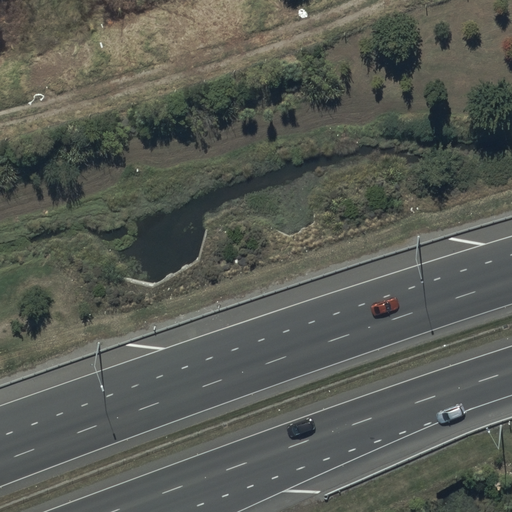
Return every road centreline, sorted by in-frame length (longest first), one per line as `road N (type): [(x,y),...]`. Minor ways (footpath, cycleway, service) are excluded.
road 1 (motorway): [(0,463),(511,280)]
road 2 (motorway): [(511,373),(267,455)]
road 3 (motorway): [(267,455),(116,511)]
